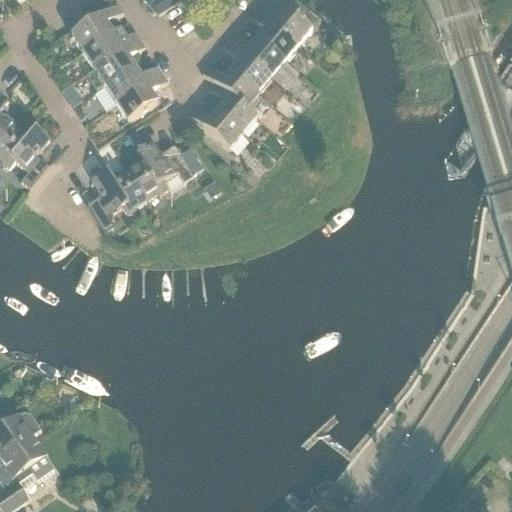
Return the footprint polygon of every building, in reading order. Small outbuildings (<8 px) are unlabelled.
[(255,15),(297,51),(319,25),(292,2),(276,21),(261,8),(255,15)] [(83,57),(113,38),(106,28),(122,17),(117,9),(71,39),(83,57)] [(284,66),(297,51),(255,15),(249,23),(263,35),(257,43),(284,66)] [(94,74),(140,44),(135,36),(128,41),(122,32),(113,38),(83,57),(94,74)] [(284,66),(257,43),(249,52),(234,40),(229,46),(271,81),(284,66)] [(105,92),(136,72),(129,62),(145,51),(140,44),(94,74),(88,78),(98,95),(104,91),(105,92)] [(258,97),(271,81),(229,46),(223,54),(237,66),(230,74),(258,97)] [(116,109),(163,79),(157,71),(141,81),(136,72),(105,92),(116,109)] [(258,97),(230,74),(222,83),(208,71),(201,79),(212,88),(213,88),(214,86),(245,113),(246,112),(245,112),(258,97)] [(163,79),(116,109),(128,127),(159,107),(152,96),(167,86),(163,79)] [(257,122),(246,112),(245,113),(214,86),(213,88),(212,88),(207,94),(222,106),(215,114),(243,138),(257,122)] [(0,147),(3,144),(8,139),(9,137),(16,129),(1,117),(8,109),(0,102),(0,147)] [(243,138),(215,114),(208,123),(193,110),(186,118),(229,154),(243,138)] [(16,129),(0,147),(0,163),(3,166),(3,167),(10,173),(15,166),(28,177),(20,186),(30,193),(47,172),(34,161),(48,145),(34,133),(29,140),(16,129)] [(168,193),(163,185),(177,176),(184,186),(194,180),(193,179),(181,159),(175,150),(160,159),(152,146),(137,156),(141,163),(126,173),(146,204),(158,197),(159,198),(168,193)] [(191,153),(181,159),(193,179),(204,173),(191,153)] [(134,212),(146,204),(126,173),(111,182),(107,175),(91,185),(101,200),(86,209),(104,237),(114,230),(108,221),(122,212),(127,219),(135,214),(134,212)] [(0,462),(31,441),(31,440),(41,434),(31,419),(24,418),(0,434),(0,462)] [(0,488),(6,497),(19,489),(33,479),(37,486),(54,474),(31,441),(0,462),(0,488)] [(19,489),(6,497),(0,501),(0,511),(18,511),(30,504),(19,489)]
